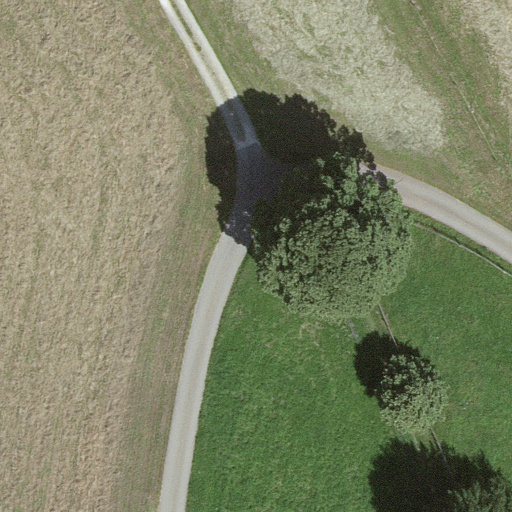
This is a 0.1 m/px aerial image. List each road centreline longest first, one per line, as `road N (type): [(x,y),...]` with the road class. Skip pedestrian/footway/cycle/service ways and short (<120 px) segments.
road 1 (unclassified): [(176,511),(198,332),(263,194),(303,177),(350,172),(410,188),(511,244)]
road 2 (track): [(263,194),(215,70),(173,0)]
